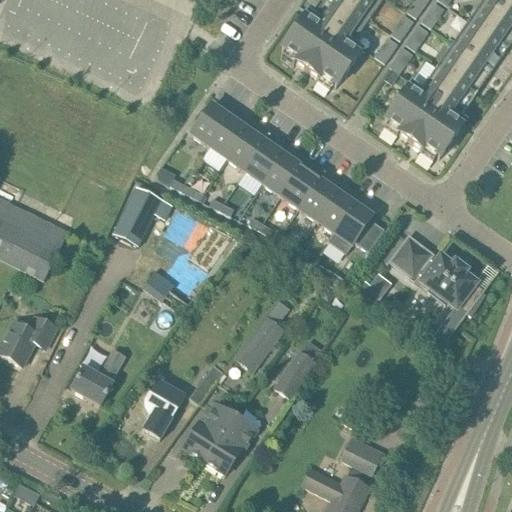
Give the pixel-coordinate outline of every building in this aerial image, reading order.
[(336,0),(325,0),(313,18),(334,32),(352,45),(368,22),(336,0)] [(383,0),(336,0),(368,22),(383,0)] [(428,3),(423,0),(415,0),(405,16),(415,23),(428,3)] [(446,10),(453,0),(437,0),(436,3),(446,10)] [(511,44),(511,19),(483,0),(468,23),(508,51),(511,44)] [(511,0),(483,0),(511,19),(511,0)] [(443,14),(433,7),(420,26),(430,33),(443,14)] [(307,14),(281,52),(295,63),(293,66),(306,74),(334,32),(313,18),(307,14)] [(413,26),(403,19),(389,38),(399,45),(413,26)] [(508,51),(468,23),(452,45),(492,73),(508,51)] [(428,36),(418,29),(404,49),(414,56),(428,36)] [(352,45),(334,32),(306,74),(318,83),(320,80),(334,90),(361,51),(352,45)] [(397,47),(387,40),(374,60),(384,66),(397,47)] [(492,73),(452,45),(435,69),(436,70),(476,96),(492,73)] [(402,51),(389,70),(399,77),(413,58),(402,51)] [(425,65),(411,86),(420,92),(438,105),(460,120),(476,96),(436,70),(435,71),(425,65)] [(391,72),(384,83),(392,88),(399,78),(391,72)] [(411,86),(384,124),(399,134),(397,137),(410,146),(438,105),(420,92),(411,86)] [(438,105),(410,146),(422,153),(423,151),(438,161),(465,123),(460,120),(438,105)] [(228,120),(210,108),(190,136),(208,149),(228,120)] [(208,149),(200,161),(218,174),(226,162),(246,133),(228,120),(208,149)] [(264,145),(246,133),(226,162),(244,174),(264,145)] [(282,158),(264,145),(244,174),(262,186),(282,158)] [(300,170),(282,158),(262,186),(280,199),(300,170)] [(318,182),(300,170),(280,199),(298,211),(318,182)] [(336,195),(318,182),(298,211),(316,224),(316,223),(336,195)] [(169,190),(179,194),(182,188),(172,183),(169,190)] [(194,193),(182,188),(179,194),(190,200),(194,193)] [(113,238),(138,251),(154,218),(164,224),(171,209),(136,192),(113,238)] [(354,207),(336,195),(316,223),(334,236),(354,207)] [(60,266),(54,262),(67,236),(0,202),(0,261),(43,283),(49,273),(54,276),(60,266)] [(207,209),(218,214),(222,207),(211,202),(207,209)] [(232,213),(222,207),(218,214),(229,220),(232,213)] [(333,237),(327,246),(345,258),(351,250),(354,246),(368,256),(383,234),(369,224),(372,220),(353,208),(333,237)] [(256,233),(260,226),(250,220),(246,227),(256,233)] [(271,233),(260,226),(256,233),(267,240),(271,233)] [(429,258),(408,241),(391,264),(413,281),(417,276),(424,282),(422,284),(431,291),(429,294),(430,295),(451,268),(440,260),(435,266),(427,260),(429,258)] [(294,256),(298,249),(287,243),(283,251),(294,256)] [(309,256),(298,249),(294,256),(304,263),(309,256)] [(451,268),(430,295),(445,307),(447,304),(457,312),(458,309),(470,318),(485,298),(483,297),(487,292),(484,290),(482,293),(462,277),(464,274),(454,266),(452,269),(451,268)] [(160,306),(173,288),(154,274),(140,292),(160,306)] [(337,281),(333,287),(342,293),(346,287),(337,281)] [(369,289),(361,282),(353,292),(375,308),(387,292),(374,283),(369,289)] [(322,304),(330,309),(337,301),(328,295),(322,304)] [(269,316),(234,362),(234,363),(252,376),(282,334),(283,335),(286,331),(279,325),(290,310),(280,302),(269,316)] [(56,332),(34,321),(27,334),(12,327),(0,349),(0,359),(21,371),(34,348),(44,353),(56,332)] [(453,336),(442,327),(432,340),(443,349),(453,336)] [(299,355),(274,391),(289,401),(313,364),(312,364),(320,353),(307,344),(300,355),(299,355)] [(70,393),(100,410),(112,388),(110,387),(124,361),(112,354),(97,380),(83,371),(70,393)] [(188,402),(198,409),(222,377),(212,369),(188,402)] [(159,444),(185,400),(154,381),(146,395),(148,396),(145,402),(143,405),(143,409),(143,412),(145,415),(147,418),(150,420),(142,434),(159,444)] [(353,432),(365,412),(352,403),(340,423),(353,432)] [(222,442),(235,422),(215,409),(202,429),(198,426),(182,452),(203,466),(219,440),(222,442)] [(219,440),(203,466),(224,479),(240,455),(242,456),(255,434),(235,422),(222,442),(219,440)] [(359,511),(369,492),(359,486),(365,476),(370,479),(381,457),(352,442),(341,464),(351,469),(346,480),(344,479),(340,488),(309,472),(300,489),(331,504),(327,511),(359,511)] [(18,488),(13,499),(20,503),(25,492),(18,488)]
